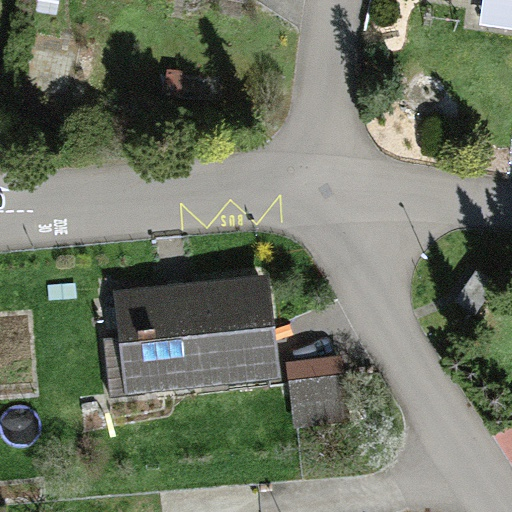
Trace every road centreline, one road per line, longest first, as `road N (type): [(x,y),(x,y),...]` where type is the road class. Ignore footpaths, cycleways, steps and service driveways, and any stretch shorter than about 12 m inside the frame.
road 1 (residential): [(320,186),(458,473),(486,511)]
road 2 (residential): [(0,208),(320,186)]
road 3 (residential): [(320,186),(511,209)]
road 4 (residential): [(320,186),(334,0)]
